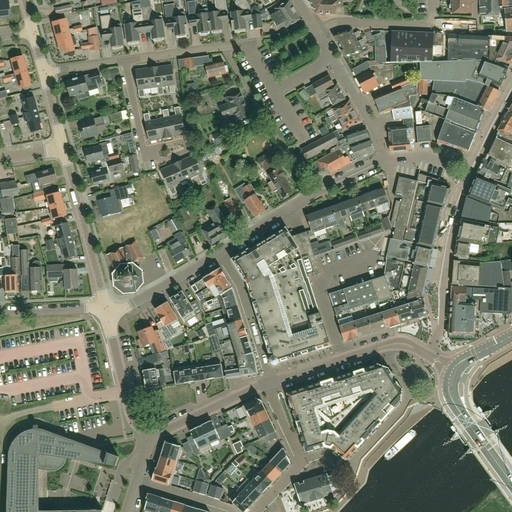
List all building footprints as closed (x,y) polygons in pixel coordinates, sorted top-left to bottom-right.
[(215,0),(217,13),(208,15),(211,32),(214,31),(215,34),(221,33),(221,31),(223,30),(222,23),(229,22),(228,13),(227,13),(225,0),(215,0)] [(239,10),(239,13),(231,14),(234,31),(238,31),(238,33),(245,32),(244,30),(246,30),(245,22),(252,21),(251,12),(250,8),(247,3),(249,2),(247,0),(239,0),(235,3),(239,10)] [(307,0),(316,13),(323,0),(307,0)] [(323,0),(316,13),(336,14),(336,7),(343,7),(343,0),(323,0)] [(451,0),(451,13),(471,14),(471,0),(451,0)] [(511,0),(479,0),(480,17),(499,17),(498,7),(508,7),(511,7),(511,0)] [(132,11),(133,20),(124,21),(125,26),(127,43),(132,43),(132,45),(139,44),(138,42),(140,42),(139,34),(145,33),(142,9),(141,1),(132,3),(133,11),(132,11)] [(0,18),(10,17),(9,2),(0,3),(0,18)] [(199,11),(198,2),(187,3),(189,18),(191,27),(197,26),(198,34),(200,33),(200,36),(207,35),(207,33),(211,32),(208,15),(208,9),(199,11)] [(290,2),(276,10),(269,14),(274,21),(281,17),(286,14),(288,16),(296,11),(290,2)] [(186,18),(176,19),(175,5),(164,6),(166,21),(168,30),(174,29),(175,37),(177,37),(177,39),(184,38),(184,36),(188,35),(186,18)] [(71,6),(55,9),(57,15),(72,12),(71,6)] [(152,8),(142,9),(145,33),(151,32),(152,40),(154,40),(154,42),(161,41),(161,39),(165,38),(163,21),(153,22),(152,8)] [(265,9),(260,12),(263,18),(268,15),(265,9)] [(300,20),(296,11),(288,16),(286,14),(281,17),(274,21),(279,30),(286,26),(287,28),(300,20)] [(261,15),(256,15),(253,16),(255,30),(262,29),(263,29),(261,15)] [(112,26),(111,16),(100,18),(104,41),(110,41),(111,48),(113,48),(113,50),(120,49),(120,47),(124,46),(121,25),(112,26)] [(74,29),(69,30),(66,20),(53,23),(57,38),(70,34),(75,33),(83,31),(81,26),(74,28),(74,29)] [(342,31),(338,33),(333,35),(339,46),(357,40),(356,38),(361,35),(358,31),(354,34),(352,30),(346,31),(342,31)] [(392,32),(391,62),(431,62),(432,34),(392,32)] [(71,37),(70,34),(57,38),(60,51),(66,50),(67,55),(69,57),(71,57),(73,57),(74,55),(75,53),(73,46),(75,46),(77,44),(75,38),(71,37)] [(443,34),(433,34),(433,46),(442,46),(443,34)] [(447,43),(446,53),(484,56),(485,56),(486,46),(486,45),(492,45),(493,36),(457,34),(447,34),(447,43)] [(484,56),(484,59),(486,60),(495,63),(496,60),(495,59),(499,47),(500,46),(494,45),(495,37),(493,36),(492,45),(486,45),(486,46),(485,56),(484,56)] [(90,49),(90,51),(100,50),(98,37),(89,38),(89,44),(81,45),(82,51),(90,49)] [(511,37),(495,37),(494,45),(500,46),(499,47),(501,48),(500,49),(511,53),(511,37)] [(357,40),(339,46),(345,58),(363,52),(361,47),(366,44),(363,39),(358,42),(357,40)] [(385,46),(377,46),(377,63),(386,63),(385,46)] [(499,47),(495,59),(496,60),(511,65),(511,53),(500,49),(501,48),(499,47)] [(213,64),(212,60),(210,61),(210,60),(209,56),(195,59),(183,61),(182,61),(184,70),(197,68),(206,66),(209,78),(227,74),(223,61),(213,64)] [(15,75),(26,72),(22,57),(11,60),(15,74),(15,75)] [(477,81),(498,91),(500,87),(508,68),(506,68),(501,65),(486,60),(432,62),(433,62),(420,63),(420,80),(433,81),(433,80),(464,82),(466,79),(477,82),(477,81)] [(356,77),(364,93),(384,83),(379,74),(385,74),(385,73),(392,73),(392,65),(384,66),(384,65),(371,66),(368,62),(353,70),(356,77)] [(176,93),(172,66),(160,68),(163,88),(163,87),(170,87),(171,94),(176,93)] [(160,68),(148,69),(151,89),(158,88),(159,96),(164,95),(163,87),(163,88),(160,68)] [(112,70),(109,71),(111,80),(111,81),(119,80),(119,77),(117,69),(112,70)] [(151,89),(148,69),(136,71),(140,98),(145,98),(144,90),(151,89)] [(10,75),(10,76),(2,78),(4,84),(12,82),(11,81),(17,79),(19,90),(30,86),(26,72),(15,75),(15,74),(10,75)] [(100,74),(67,83),(70,97),(78,95),(79,100),(89,97),(88,92),(98,89),(97,87),(103,86),(100,74)] [(394,90),(409,83),(406,76),(391,83),(394,90)] [(330,77),(312,86),(321,102),(329,97),(333,106),(346,100),(338,84),(334,86),(330,77)] [(433,80),(433,81),(431,94),(455,98),(457,97),(485,110),(489,112),(499,92),(498,91),(477,81),(477,82),(466,79),(464,82),(433,80)] [(409,83),(394,90),(373,98),(381,115),(392,110),(394,119),(403,119),(413,118),(414,118),(412,108),(416,104),(418,96),(417,94),(417,80),(409,83)] [(418,81),(418,95),(427,96),(428,81),(418,81)] [(241,93),(225,99),(228,106),(221,108),(225,119),(232,116),(234,123),(250,117),(241,93)] [(455,98),(431,94),(428,103),(437,107),(437,106),(479,122),(485,110),(457,97),(455,98)] [(24,118),(39,114),(34,97),(22,101),(26,112),(23,113),(24,118)] [(334,116),(330,118),(326,120),(329,125),(333,123),(337,121),(355,111),(349,101),(332,111),(334,116)] [(437,107),(428,103),(425,112),(445,120),(446,119),(451,121),(450,123),(475,132),(479,122),(437,106),(437,107)] [(176,116),(170,118),(169,118),(174,137),(186,135),(180,108),(175,109),(176,116)] [(163,111),(164,119),(158,120),(162,140),(174,137),(169,118),(170,118),(168,110),(163,111)] [(355,111),(337,121),(343,131),(361,121),(355,111)] [(511,112),(510,111),(509,113),(508,112),(497,131),(511,140),(511,112)] [(39,114),(24,118),(26,123),(28,122),(31,134),(42,131),(40,124),(42,124),(39,114)] [(151,122),(149,114),(144,115),(150,142),(162,140),(158,120),(151,122)] [(108,116),(94,120),(93,118),(80,121),(82,127),(80,128),(81,133),(80,133),(82,138),(83,140),(98,136),(96,127),(103,125),(110,123),(108,116)] [(413,118),(403,119),(404,127),(388,128),(390,143),(389,143),(389,145),(388,146),(390,149),(390,152),(415,149),(413,118)] [(446,119),(445,120),(437,142),(445,144),(468,152),(475,132),(450,123),(451,121),(446,119)] [(417,127),(418,143),(432,142),(430,126),(417,127)] [(326,127),(319,130),(322,137),(329,133),(326,127)] [(233,128),(224,132),(227,140),(236,136),(233,128)] [(342,134),(339,136),(337,132),(302,150),(308,160),(337,145),(338,147),(331,151),(332,154),(345,147),(346,148),(350,146),(368,138),(365,130),(347,136),(347,137),(344,138),(342,134)] [(121,136),(122,142),(133,140),(132,134),(121,136)] [(511,143),(495,136),(484,158),(506,170),(511,173),(511,172),(511,143)] [(345,147),(332,154),(308,168),(313,176),(322,171),(321,169),(326,167),(330,175),(347,165),(347,164),(357,160),(357,161),(375,154),(369,139),(351,147),(350,146),(346,148),(345,147)] [(125,150),(133,148),(132,142),(123,143),(125,150)] [(100,147),(85,151),(88,164),(95,162),(96,165),(101,164),(101,165),(120,160),(118,153),(109,155),(108,152),(109,152),(107,146),(106,143),(99,145),(100,147)] [(195,157),(199,164),(204,162),(222,154),(219,147),(201,155),(195,157)] [(275,172),(272,168),(268,162),(273,159),(268,152),(258,158),(265,171),(272,182),(267,185),(273,193),(277,191),(283,200),(289,197),(288,196),(292,193),(283,178),(285,177),(281,171),(279,172),(278,171),(275,172)] [(195,156),(183,161),(192,179),(198,176),(201,183),(203,186),(207,184),(206,181),(199,164),(195,157),(195,156)] [(101,165),(103,169),(100,170),(100,171),(91,173),(95,186),(110,182),(108,174),(124,170),(121,159),(120,160),(101,165)] [(500,183),(506,170),(484,159),(476,174),(494,182),(495,180),(500,183)] [(138,161),(132,163),(134,173),(140,171),(138,161)] [(183,161),(172,166),(181,184),(187,181),(190,188),(195,186),(192,179),(183,161)] [(181,184),(172,166),(161,171),(173,196),(177,194),(174,187),(181,184)] [(40,181),(42,189),(51,186),(50,183),(57,181),(54,169),(37,173),(26,176),(28,184),(40,181)] [(417,245),(433,249),(442,208),(443,208),(450,189),(431,184),(432,179),(418,174),(416,181),(399,177),(394,196),(402,198),(401,203),(396,202),(391,223),(393,228),(395,229),(392,240),(417,245)] [(511,190),(476,176),(467,197),(494,208),(500,210),(504,211),(507,204),(511,205),(511,200),(509,199),(511,191),(511,190)] [(17,185),(1,187),(3,199),(19,196),(17,185)] [(258,201),(249,186),(243,189),(249,199),(245,201),(248,205),(248,207),(250,210),(251,210),(256,218),(265,212),(261,205),(262,204),(260,199),(258,201)] [(110,191),(111,197),(99,200),(103,218),(117,214),(117,213),(122,212),(119,200),(129,197),(126,187),(110,191)] [(384,190),(371,194),(375,208),(389,203),(384,190)] [(33,194),(33,197),(30,198),(30,197),(24,199),(26,208),(32,206),(31,203),(35,202),(35,203),(36,202),(43,200),(44,200),(44,198),(43,195),(42,191),(33,194)] [(44,200),(43,200),(44,203),(50,202),(51,208),(63,205),(60,193),(44,198),(44,200)] [(375,208),(371,194),(358,199),(363,212),(375,208)] [(15,213),(13,198),(0,199),(2,214),(5,214),(15,213)] [(467,198),(462,217),(488,222),(491,208),(467,198)] [(231,199),(223,202),(230,215),(237,211),(231,199)] [(358,199),(345,203),(350,217),(363,212),(358,199)] [(350,217),(345,203),(332,208),(337,221),(340,231),(346,229),(343,219),(350,217)] [(67,216),(63,205),(51,208),(54,219),(67,216)] [(215,224),(203,231),(212,247),(230,236),(222,221),(223,220),(216,206),(207,211),(215,224)] [(177,212),(183,223),(190,220),(184,208),(177,212)] [(337,221),(332,208),(319,212),(325,230),(338,225),(337,221)] [(325,230),(319,212),(306,217),(311,230),(312,234),(325,230)] [(166,223),(173,234),(182,228),(176,217),(166,223)] [(387,218),(381,220),(385,231),(391,229),(388,219),(387,218)] [(461,220),(457,242),(468,243),(480,245),(487,244),(496,243),(499,228),(491,226),(461,220)] [(58,244),(73,240),(68,223),(57,226),(60,239),(57,239),(58,244)] [(381,226),(369,230),(371,236),(383,232),(381,226)] [(203,279),(199,282),(212,323),(206,325),(209,337),(216,335),(224,362),(226,372),(227,379),(257,374),(257,370),(272,365),(272,366),(273,366),(276,366),(278,365),(280,363),(285,380),(336,364),(331,347),(309,278),(301,252),(297,245),(291,237),(286,228),(265,241),(249,251),(248,250),(232,260),(220,269),(209,276),(203,279)] [(369,230),(358,234),(360,240),(371,236),(369,230)] [(301,252),(309,278),(320,274),(307,232),(291,237),(301,252)] [(170,253),(176,263),(190,255),(184,246),(187,244),(180,233),(174,237),(176,239),(167,245),(171,252),(170,253)] [(355,235),(343,239),(345,245),(357,241),(355,235)] [(343,239),(332,243),(334,249),(345,245),(343,239)] [(417,245),(392,240),(390,239),(386,258),(387,258),(428,268),(433,249),(417,245)] [(76,250),(73,240),(58,244),(59,249),(62,248),(66,260),(76,257),(74,250),(76,250)] [(135,242),(108,256),(116,273),(118,275),(119,283),(125,289),(132,288),(137,282),(136,274),(131,270),(130,270),(129,264),(132,263),(143,258),(135,242)] [(468,243),(457,242),(454,261),(465,262),(468,262),(469,252),(477,253),(479,246),(468,244),(468,243)] [(325,246),(317,249),(320,255),(327,252),(325,246)] [(30,268),(28,250),(19,250),(20,256),(20,258),(21,258),(21,272),(22,276),(30,276),(30,291),(43,291),(42,268),(42,265),(40,263),(38,261),(35,261),(33,263),(32,266),(32,268),(30,268)] [(20,258),(12,258),(13,276),(5,276),(5,292),(18,292),(18,276),(22,276),(21,272),(21,258),(20,258)] [(428,268),(387,258),(385,274),(384,274),(401,324),(428,315),(423,300),(424,300),(422,295),(428,268)] [(465,262),(454,261),(454,262),(452,285),(478,286),(498,288),(504,288),(502,272),(501,262),(494,262),(479,263),(468,262),(465,262)] [(65,265),(52,266),(52,265),(46,266),(47,279),(65,278),(65,281),(63,281),(61,282),(60,284),(60,287),(61,289),(63,289),(66,289),(78,289),(78,270),(65,270),(65,265)] [(511,283),(509,271),(502,272),(504,288),(511,288),(511,290),(511,283)] [(379,278),(371,281),(387,329),(401,324),(384,274),(380,275),(379,273),(377,274),(379,278)] [(387,329),(371,281),(343,290),(359,337),(387,329)] [(498,290),(452,287),(449,333),(450,333),(451,333),(450,339),(474,340),(474,335),(475,335),(476,309),(477,309),(477,305),(466,304),(466,300),(480,301),(480,313),(509,315),(511,312),(511,290),(511,288),(504,288),(498,288),(498,290)] [(359,337),(343,290),(330,294),(345,342),(359,337)] [(171,299),(186,322),(202,313),(199,305),(196,300),(192,303),(189,303),(182,292),(171,299)] [(159,331),(164,342),(177,334),(172,326),(179,322),(167,303),(156,310),(166,326),(159,331)] [(164,342),(159,331),(154,333),(152,328),(138,333),(141,340),(138,341),(141,348),(154,343),(158,353),(166,350),(164,342)] [(148,357),(152,369),(143,371),(144,376),(145,385),(146,390),(159,388),(159,387),(166,385),(164,369),(156,370),(156,369),(155,363),(162,361),(160,353),(148,357)] [(221,362),(198,366),(200,381),(206,380),(215,379),(223,378),(221,362)] [(336,364),(285,380),(290,393),(287,394),(306,452),(325,446),(325,447),(331,448),(346,461),(400,401),(401,402),(402,389),(401,389),(389,370),(389,369),(377,364),(377,366),(340,377),(336,364)] [(198,366),(198,365),(174,368),(177,385),(185,383),(194,382),(200,381),(198,366)] [(255,401),(242,407),(247,418),(265,410),(261,402),(262,401),(256,398),(255,401)] [(247,418),(245,419),(250,430),(251,430),(255,428),(270,421),(265,410),(247,418)] [(226,438),(221,427),(216,430),(212,421),(201,426),(212,449),(210,444),(220,439),(220,441),(226,438)] [(275,432),(270,421),(255,428),(260,439),(265,437),(275,432)] [(228,427),(227,424),(221,427),(226,438),(232,435),(231,433),(228,427)] [(201,454),(212,449),(201,426),(190,431),(194,440),(189,442),(187,438),(190,444),(192,450),(194,455),(200,452),(201,454)] [(10,453),(7,511),(102,511),(103,510),(39,511),(39,469),(46,471),(49,471),(52,471),(53,471),(54,471),(56,471),(57,470),(58,470),(60,469),(61,468),(62,467),(63,466),(63,465),(64,464),(65,463),(65,461),(65,460),(66,459),(65,457),(65,456),(65,454),(64,453),(64,452),(63,451),(62,450),(61,449),(60,448),(59,447),(58,446),(60,437),(49,432),(47,431),(45,431),(43,430),(41,430),(39,429),(37,429),(35,429),(33,430),(31,430),(29,431),(27,431),(25,432),(23,433),(21,434),(20,436),(18,437),(17,438),(15,440),(14,442),(13,444),(12,445),(11,447),(11,449),(10,451),(10,453)] [(278,437),(276,432),(265,437),(267,442),(278,437)] [(241,441),(233,445),(236,451),(243,447),(241,441)] [(179,461),(183,448),(166,442),(161,456),(179,461)] [(187,452),(192,449),(189,443),(184,445),(187,452)] [(282,446),(269,461),(270,462),(271,462),(282,473),(291,464),(282,446)] [(176,468),(179,461),(161,456),(157,469),(156,468),(156,469),(177,475),(178,471),(176,470),(176,469),(177,468),(176,468)] [(262,472),(261,472),(273,483),(273,482),(282,473),(271,462),(270,462),(262,472)] [(177,475),(156,469),(152,481),(171,487),(175,475),(177,476),(177,475)] [(196,480),(209,484),(210,482),(207,481),(202,469),(200,469),(196,480)] [(249,478),(248,479),(263,493),(273,483),(261,472),(262,472),(260,470),(250,480),(249,478)] [(302,484),(298,485),(298,487),(303,502),(314,498),(319,497),(324,495),(331,493),(339,490),(336,480),(334,475),(326,477),(313,480),(312,481),(302,484)] [(248,479),(239,489),(254,503),(263,493),(248,479)] [(199,494),(203,483),(197,481),(193,492),(199,494)] [(209,484),(203,483),(199,494),(205,496),(209,484)] [(214,499),(218,487),(212,485),(208,497),(214,499)] [(218,487),(214,499),(220,500),(224,489),(218,487)] [(239,489),(229,499),(242,511),(245,511),(250,507),(254,503),(239,489)] [(150,511),(157,511),(162,498),(156,497),(156,496),(150,493),(149,494),(148,494),(145,502),(147,503),(145,510),(150,511)] [(170,511),(174,502),(162,498),(157,511),(170,511)] [(184,511),(186,506),(174,502),(170,511),(184,511)]
